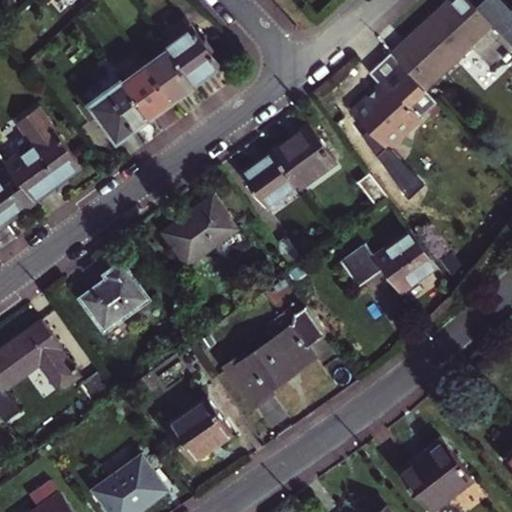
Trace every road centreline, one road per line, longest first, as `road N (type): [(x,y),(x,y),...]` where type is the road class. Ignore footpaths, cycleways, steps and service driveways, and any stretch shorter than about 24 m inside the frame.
road 1 (residential): [(511,290),(217,511)]
road 2 (residential): [(296,68),(0,285)]
